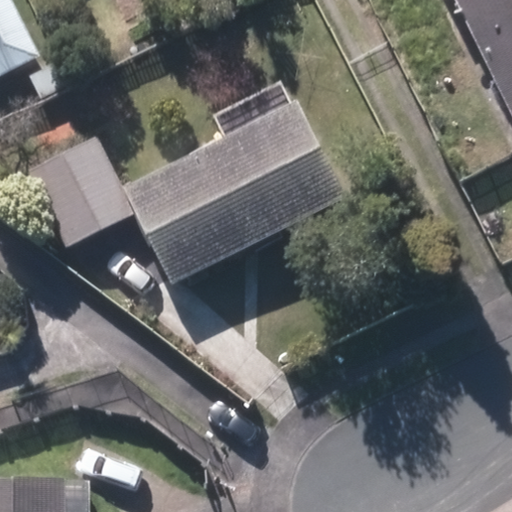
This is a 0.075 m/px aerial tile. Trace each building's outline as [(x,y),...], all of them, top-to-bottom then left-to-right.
[(0,0),(0,83),(43,62),(10,0),(0,0)] [(511,0),(459,0),(455,2),(511,118),(511,0)] [(32,84),(43,106),(69,90),(58,69),(32,84)] [(297,109),(125,193),(137,219),(172,290),(345,205),(297,109)] [(67,253),(137,219),(125,193),(101,144),(30,178),(67,253)] [(0,511),(90,511),(90,486),(0,485),(0,511)]
